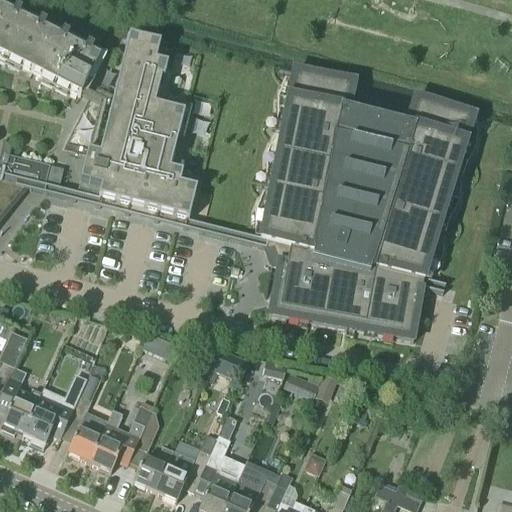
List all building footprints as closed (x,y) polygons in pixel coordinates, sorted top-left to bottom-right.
[(0,59),(79,100),(99,63),(0,11),(0,59)] [(159,51),(128,43),(98,161),(86,158),(78,188),(89,191),(87,201),(97,203),(96,205),(100,206),(101,204),(126,211),(126,212),(129,213),(129,212),(154,218),(153,219),(158,221),(158,219),(183,225),(182,227),(185,228),(186,228),(187,226),(194,195),(177,191),(180,179),(168,176),(182,120),(153,112),(160,86),(163,86),(166,71),(155,68),(159,51)] [(181,232),(181,233),(265,254),(271,269),(277,270),(276,272),(271,305),(269,311),(268,322),(412,347),(421,297),(421,293),(423,287),(423,286),(444,292),(444,290),(423,285),(425,278),(431,280),(441,262),(443,242),(437,240),(442,223),(448,225),(458,207),(460,187),(454,185),(459,168),(465,170),(475,152),(477,132),(471,130),(474,121),(474,120),(410,104),(403,129),(350,114),(355,91),(292,75),(292,76),(290,85),(284,83),(276,102),(276,123),(283,124),(279,141),(273,140),(265,159),(265,179),(271,180),(268,198),(261,197),(254,216),(254,235),(260,237),(259,244),(187,226),(186,228),(185,228),(184,232),(181,232)] [(0,220),(22,193),(74,206),(76,198),(43,190),(48,171),(8,161),(3,180),(0,179),(0,220)] [(146,341),(140,355),(169,367),(175,352),(146,341)] [(241,363),(216,353),(208,373),(239,386),(247,365),(241,363)] [(263,379),(281,384),(284,372),(266,367),(263,379)] [(0,392),(4,394),(0,402),(0,405),(14,374),(2,369),(0,373),(0,392)] [(0,435),(13,441),(15,436),(23,439),(41,400),(32,396),(30,400),(18,394),(25,379),(14,374),(0,405),(0,418),(5,421),(0,432),(0,435)] [(83,394),(70,423),(81,428),(87,417),(90,408),(100,385),(88,379),(85,386),(82,394),(83,394)] [(41,400),(23,439),(31,443),(30,445),(29,448),(43,454),(45,449),(50,439),(60,444),(70,423),(83,394),(82,394),(85,386),(74,381),(64,405),(42,395),(40,399),(41,400)] [(316,400),(327,405),(335,387),(323,382),(316,400)] [(312,405),(317,393),(303,386),(297,399),(312,405)] [(372,407),(358,399),(351,413),(365,420),(372,407)] [(280,410),(273,407),(264,428),(270,431),(280,410)] [(113,416),(90,469),(111,478),(115,469),(126,474),(136,452),(145,432),(144,432),(151,417),(139,411),(133,427),(127,439),(115,434),(122,420),(113,416)] [(90,469),(113,416),(112,416),(104,433),(96,429),(91,439),(78,433),(67,459),(90,469)] [(156,437),(145,432),(136,452),(147,457),(156,437)] [(172,458),(155,498),(176,507),(182,495),(193,500),(217,445),(216,445),(205,440),(187,481),(177,477),(183,463),(172,458)] [(217,445),(193,500),(203,504),(199,511),(226,511),(238,486),(237,486),(244,471),(223,462),(230,447),(217,441),(216,445),(217,445)] [(132,488),(155,498),(172,458),(161,453),(155,467),(143,462),(132,488)] [(266,510),(279,482),(245,467),(244,471),(237,486),(238,486),(226,511),(252,511),(253,511),(255,505),(266,510)] [(304,511),(294,507),(291,511),(287,511),(280,509),(292,483),(280,478),(279,482),(266,510),(270,511),(304,511)] [(387,511),(389,509),(395,511),(400,500),(418,507),(421,500),(398,489),(394,497),(393,496),(395,493),(381,486),(379,490),(374,502),(385,507),(382,511),(387,511)] [(351,495),(340,489),(329,511),(343,511),(348,500),(351,495)]
